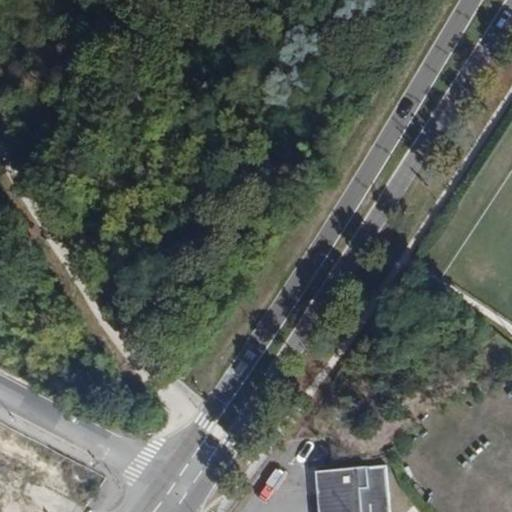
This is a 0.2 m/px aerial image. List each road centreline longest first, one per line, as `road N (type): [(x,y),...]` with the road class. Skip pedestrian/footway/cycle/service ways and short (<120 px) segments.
road 1 (secondary): [(201,492),(511,15)]
road 2 (secondary): [(472,0),(173,476)]
road 3 (residential): [(173,476),(0,383)]
